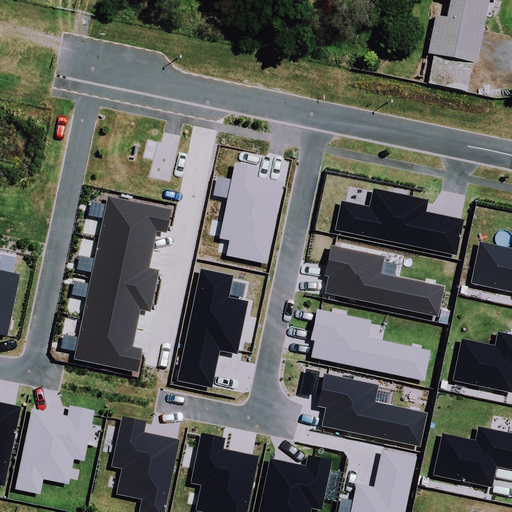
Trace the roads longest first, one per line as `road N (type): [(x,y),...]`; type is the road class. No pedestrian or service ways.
road 1 (residential): [(156,403),(255,423),(319,115)]
road 2 (residential): [(92,66),(31,371),(0,364)]
road 3 (residential): [(319,115),(92,66)]
road 4 (residential): [(511,156),(319,115)]
